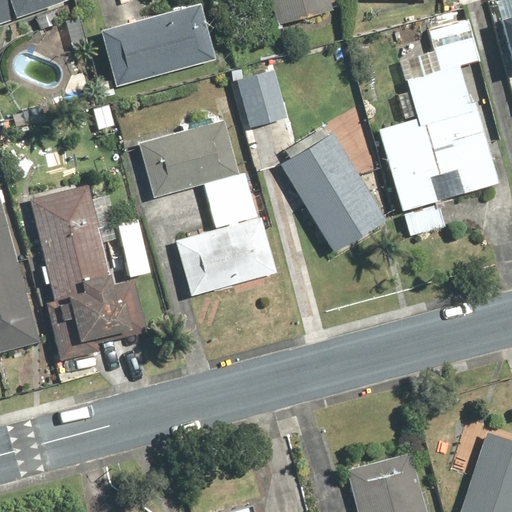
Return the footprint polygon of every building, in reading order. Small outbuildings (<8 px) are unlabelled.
[(0,0),(0,19),(50,2),(48,0),(0,0)] [(259,0),(266,25),(323,10),(320,0),(259,0)] [(511,0),(486,0),(503,69),(511,65),(511,0)] [(189,3),(88,32),(104,88),(204,59),(189,3)] [(398,83),(410,124),(372,135),(403,240),(444,228),(431,183),(450,177),(456,200),(499,189),(466,66),(477,63),(466,20),(423,31),(429,54),(406,61),(411,79),(398,83)] [(267,70),(229,79),(240,128),(278,119),(267,70)] [(195,184),(229,174),(215,122),(129,144),(143,198),(195,184)] [(323,129),(269,162),(322,252),(377,220),(323,129)] [(229,174),(195,184),(207,230),(208,229),(251,218),(239,172),(229,174)] [(82,183),(22,194),(40,295),(49,294),(58,341),(114,330),(109,303),(100,304),(97,291),(102,290),(82,183)] [(251,218),(208,229),(207,230),(165,240),(179,294),(265,272),(251,218)] [(0,226),(0,349),(30,342),(0,226)] [(511,511),(511,439),(482,430),(453,511),(511,511)] [(419,511),(404,462),(338,482),(346,511),(419,511)]
